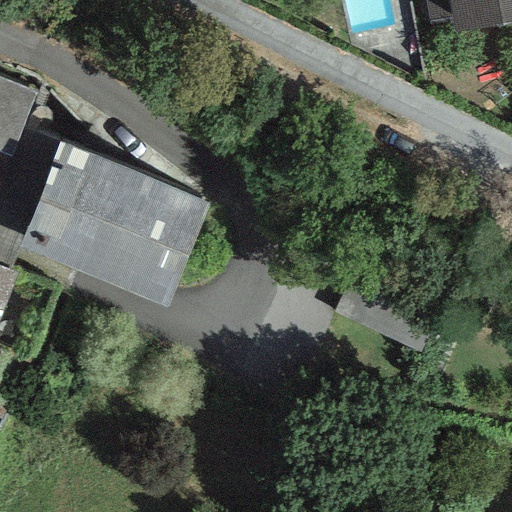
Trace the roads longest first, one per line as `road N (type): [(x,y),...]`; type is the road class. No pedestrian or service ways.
road 1 (residential): [(0,54),(283,196),(229,331),(0,249)]
road 2 (residential): [(511,144),(203,0)]
